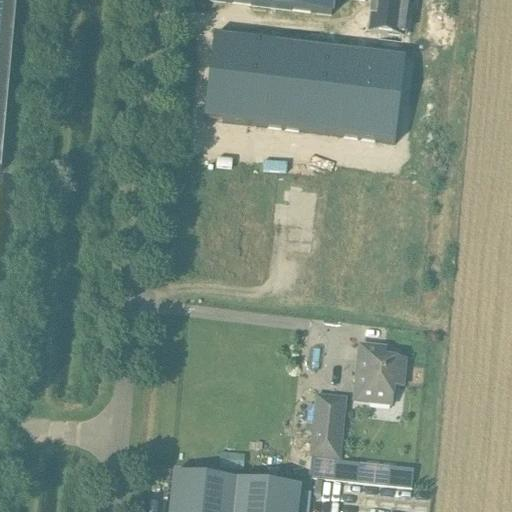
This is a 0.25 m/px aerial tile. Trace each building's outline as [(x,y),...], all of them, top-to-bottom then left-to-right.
[(0,0),(0,172),(0,173),(15,15),(16,3),(15,0),(0,0)] [(210,0),(210,2),(331,16),(333,0),(210,0)] [(351,0),(352,1),(372,3),(369,34),(403,38),(407,0),(351,0)] [(213,59),(205,121),(394,144),(395,142),(387,141),(389,121),(395,122),(399,86),(401,87),(402,84),(399,84),(400,76),(402,62),(404,62),(405,60),(213,36),(213,38),(217,39),(214,59),(214,60),(213,59)] [(289,191),(285,227),(313,230),(317,194),(289,191)] [(376,349),(359,347),(354,403),(391,407),(393,387),(402,387),(405,361),(375,358),(376,349)] [(344,401),(317,398),(310,458),(338,461),(344,401)] [(173,474),(168,511),(297,511),(300,488),(173,474)]
